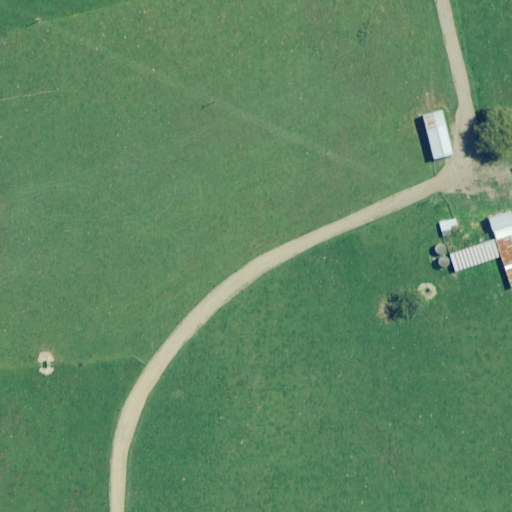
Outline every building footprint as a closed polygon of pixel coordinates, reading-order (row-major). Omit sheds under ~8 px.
[(452,155),(441,111),(421,116),(433,160),(452,155)] [(493,233),(511,227),(511,226),(511,213),(511,210),(485,218),(490,234),(493,233)] [(438,222),(441,232),(456,228),(453,217),(438,222)] [(511,228),(511,227),(493,233),(490,234),(491,238),(492,241),(498,258),(508,290),(511,288),(511,228)] [(498,258),(492,241),(448,255),(454,273),(498,258)]
